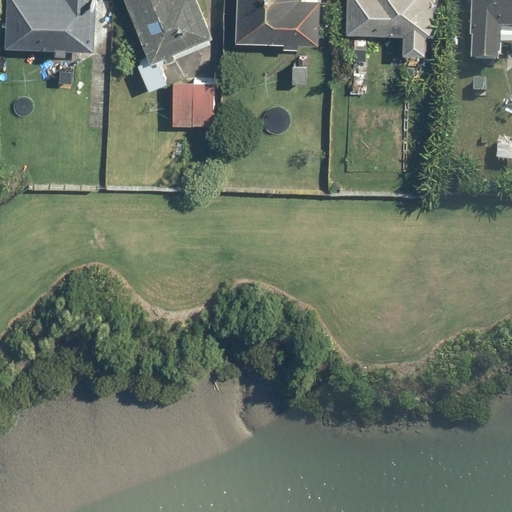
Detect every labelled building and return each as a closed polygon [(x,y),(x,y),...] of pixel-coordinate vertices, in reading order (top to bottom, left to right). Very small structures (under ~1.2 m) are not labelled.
[(98,0),(9,0),(8,41),(97,44),(98,0)] [(131,0),(156,56),(217,30),(203,0),(131,0)] [(241,0),(240,31),(240,36),(323,39),(323,29),(323,0),(241,0)] [(437,0),(353,0),(353,22),(353,29),(408,31),(407,49),(430,50),(430,32),(437,32),(438,8),(437,0)] [(511,0),(476,0),(474,62),(504,63),(505,29),(511,29),(511,0)] [(315,82),(315,60),(292,59),(291,82),(315,82)] [(51,80),(76,80),(76,61),(51,61),(51,80)] [(177,77),(175,118),(214,120),(215,78),(177,77)]
